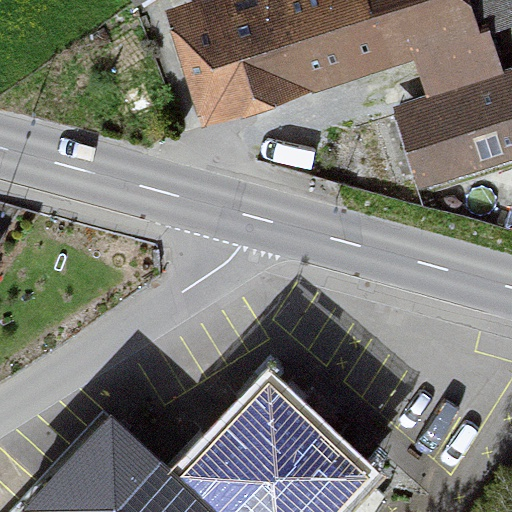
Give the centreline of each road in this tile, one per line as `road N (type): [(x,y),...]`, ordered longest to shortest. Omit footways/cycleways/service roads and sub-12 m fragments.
road 1 (residential): [(0,408),(225,263),(251,216)]
road 2 (secondary): [(511,286),(251,216)]
road 3 (secondary): [(251,216),(0,146)]
